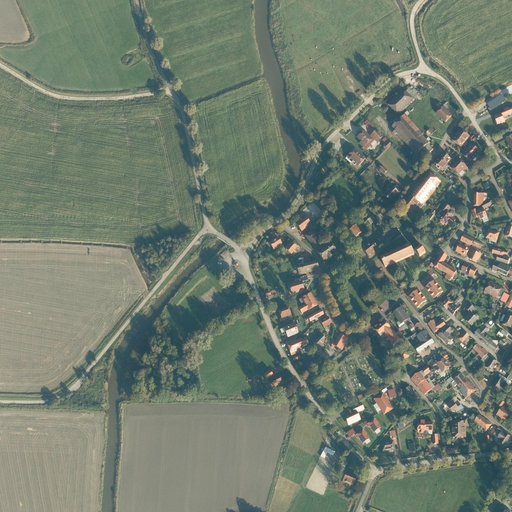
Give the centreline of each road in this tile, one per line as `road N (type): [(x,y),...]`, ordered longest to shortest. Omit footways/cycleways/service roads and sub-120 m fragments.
road 1 (unclassified): [(208,226),(72,390),(48,401),(0,401)]
road 2 (unclassified): [(208,226),(183,113),(138,0)]
road 3 (track): [(0,65),(53,95),(89,103),(172,89)]
road 4 (residential): [(468,113),(397,207),(376,207),(343,230)]
road 5 (residential): [(423,70),(393,78),(333,134),(302,190)]
road 6 (residential): [(489,170),(468,184),(467,219),(448,250),(511,282)]
road 7 (unclassified): [(277,220),(316,257),(327,310),(354,342)]
road 8 (residential): [(375,471),(511,453)]
road 9 (residential): [(245,267),(302,384)]
